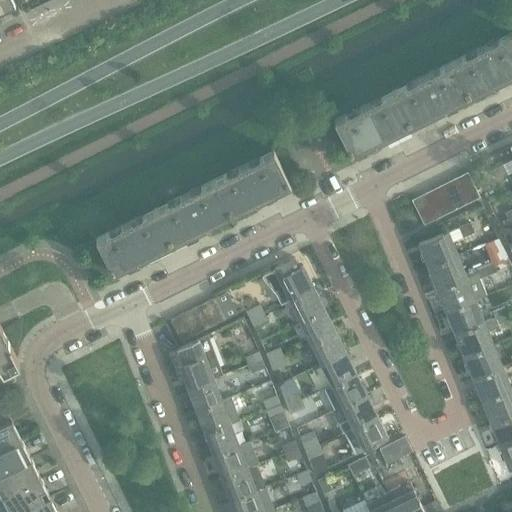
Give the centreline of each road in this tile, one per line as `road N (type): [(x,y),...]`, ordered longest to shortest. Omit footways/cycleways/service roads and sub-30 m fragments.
road 1 (residential): [(312,218),(419,439),(467,419),(373,188)]
road 2 (secondary): [(0,160),(341,0)]
road 3 (secondary): [(253,0),(0,123)]
road 4 (residential): [(102,511),(38,384),(49,352),(132,310)]
road 5 (residential): [(208,511),(132,310)]
road 6 (residential): [(132,310),(312,218)]
road 7 (residential): [(373,188),(511,120)]
road 8 (residential): [(0,55),(114,0)]
